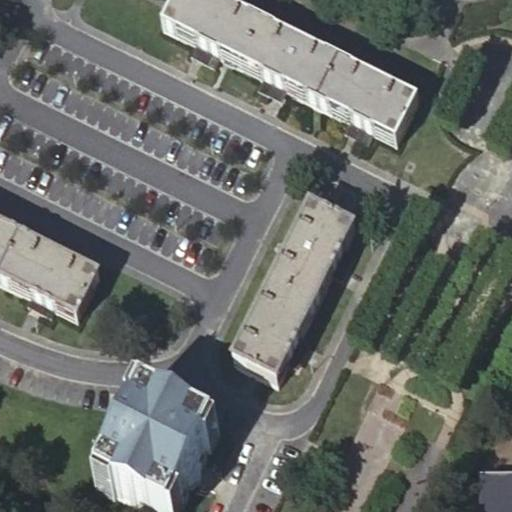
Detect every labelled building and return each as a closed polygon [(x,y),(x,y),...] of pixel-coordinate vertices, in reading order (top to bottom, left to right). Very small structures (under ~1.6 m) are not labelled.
[(351,127),(374,138),(396,149),(417,107),(199,0),(181,0),(164,35),(197,52),(219,62),(264,85),(286,95),(351,127)] [(219,62),(197,52),(192,60),(215,71),(219,62)] [(282,105),(286,95),(264,85),(259,94),(282,105)] [(370,147),(374,138),(351,127),(347,136),(370,147)] [(331,281),(344,256),(354,235),(311,215),(235,369),(278,390),(288,370),(301,344),(331,281)] [(77,326),(98,283),(0,235),(0,288),(31,304),(28,310),(52,322),(54,315),(77,326)] [(353,260),(344,256),(331,281),(340,285),(353,260)] [(301,344),(288,370),(297,374),(310,348),(301,344)] [(139,511),(178,511),(215,438),(143,402),(129,431),(120,426),(111,445),(115,447),(111,454),(116,456),(99,492),(139,511)] [(511,511),(511,483),(482,483),(481,511),(511,511)]
